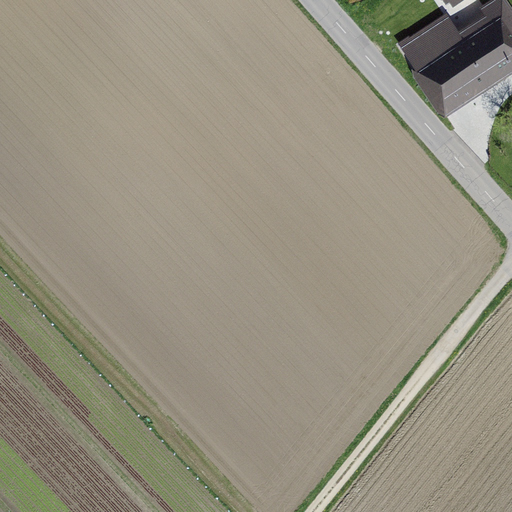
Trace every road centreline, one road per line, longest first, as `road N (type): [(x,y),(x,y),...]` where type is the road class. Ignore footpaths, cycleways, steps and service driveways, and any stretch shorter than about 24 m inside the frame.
road 1 (track): [(511,266),(310,511)]
road 2 (tertiary): [(316,0),(511,220)]
